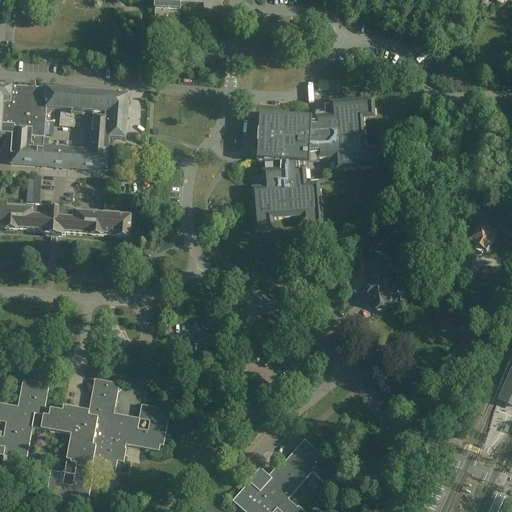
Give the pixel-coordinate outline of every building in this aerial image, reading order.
[(156,0),(156,1),(155,1),(154,29),(179,31),(181,4),(204,6),(203,12),(221,13),(221,0),(156,0)] [(199,56),(198,72),(213,73),(214,57),(199,56)] [(328,82),(328,85),(328,89),(329,92),(342,91),(344,91),(343,81),(328,82)] [(0,86),(0,139),(2,140),(2,137),(3,137),(3,136),(11,137),(12,137),(11,151),(8,151),(7,162),(9,162),(9,166),(10,166),(36,168),(108,174),(108,172),(111,172),(112,167),(112,161),(109,161),(110,151),(109,151),(109,149),(109,143),(110,140),(126,142),(128,119),(129,110),(130,95),(117,94),(102,94),(47,90),(14,88),(14,87),(0,86)] [(312,120),(260,116),(257,162),(281,164),(281,172),(263,173),(264,185),(267,185),(267,190),(252,191),(256,234),(273,232),(273,222),(271,223),(271,220),(305,218),(306,220),(304,220),(304,230),(322,228),(319,186),(337,184),(336,172),(379,168),(377,150),(368,151),(368,153),(366,153),(363,118),(365,118),(365,120),(375,119),(373,101),(325,106),(326,121),(321,121),(321,119),(316,120),(316,119),(315,119),(316,123),(312,124),(312,120)] [(29,179),(27,205),(40,206),(42,180),(29,179)] [(73,216),(72,221),(59,220),(60,213),(52,212),(51,220),(36,219),(36,214),(35,214),(35,212),(35,208),(9,206),(0,205),(0,231),(5,232),(5,234),(19,235),(19,234),(43,235),(42,239),(65,240),(66,237),(89,238),(89,240),(104,241),(104,239),(116,240),(116,241),(131,242),(132,219),(120,218),(104,217),(77,215),(77,216),(73,216)] [(476,206),(471,213),(480,219),(485,211),(476,206)] [(498,237),(495,235),(497,233),(478,221),(471,233),(472,234),(467,242),(475,248),(474,251),(482,256),(484,253),(487,255),(493,245),(498,237)] [(365,258),(353,260),(356,275),(368,273),(365,258)] [(354,273),(352,262),(345,263),(346,274),(354,273)] [(368,299),(370,299),(372,299),(374,313),(399,309),(399,306),(403,306),(401,295),(397,295),(395,283),(393,283),(392,279),(382,281),(383,285),(380,285),(379,278),(368,279),(369,287),(368,287),(367,287),(368,299)] [(184,357),(184,377),(195,377),(195,357),(184,357)] [(27,461),(33,430),(71,437),(67,463),(64,475),(51,473),(47,495),(55,496),(54,503),(81,508),(82,505),(88,506),(94,472),(97,473),(97,474),(102,475),(102,472),(115,474),(117,463),(124,465),(126,451),(125,451),(126,447),(159,453),(160,448),(164,448),(169,421),(162,419),(164,411),(142,407),(139,421),(114,416),(119,386),(95,381),(89,414),(64,409),(63,414),(45,410),(49,387),(23,382),(18,409),(0,405),(0,457),(14,460),(13,464),(22,466),(23,460),(27,461)] [(269,477),(268,476),(261,469),(260,470),(248,483),(249,484),(233,502),(243,511),(304,511),(299,507),(298,508),(289,500),(312,474),(328,488),(339,475),(339,467),(328,459),(327,460),(305,441),(297,449),(290,458),(278,471),(276,469),(269,477)] [(243,463),(236,472),(243,479),(251,470),(243,463)] [(432,511),(439,497),(425,491),(419,507),(418,507),(415,511),(432,511)]
